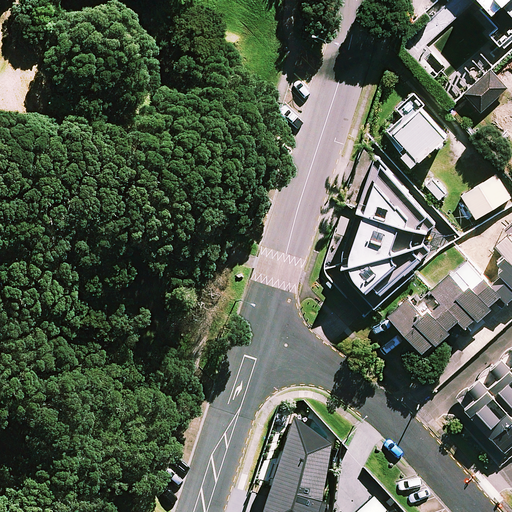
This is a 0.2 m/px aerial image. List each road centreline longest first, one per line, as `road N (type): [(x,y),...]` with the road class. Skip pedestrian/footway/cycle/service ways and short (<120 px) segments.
road 1 (residential): [(255,338),(349,48),(355,0)]
road 2 (residential): [(255,338),(345,380),(401,426),(477,511)]
road 3 (residential): [(199,511),(255,338)]
